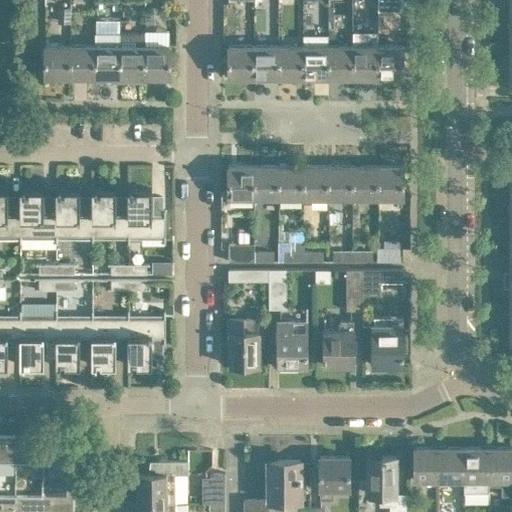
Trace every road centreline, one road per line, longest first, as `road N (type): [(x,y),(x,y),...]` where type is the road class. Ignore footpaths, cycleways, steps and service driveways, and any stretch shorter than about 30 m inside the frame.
road 1 (unclassified): [(476,377),(460,322),(460,0)]
road 2 (residential): [(196,405),(403,406),(476,377)]
road 3 (unclassified): [(196,405),(196,154)]
road 4 (residential): [(0,154),(196,154)]
road 5 (unclassified): [(196,154),(196,0)]
